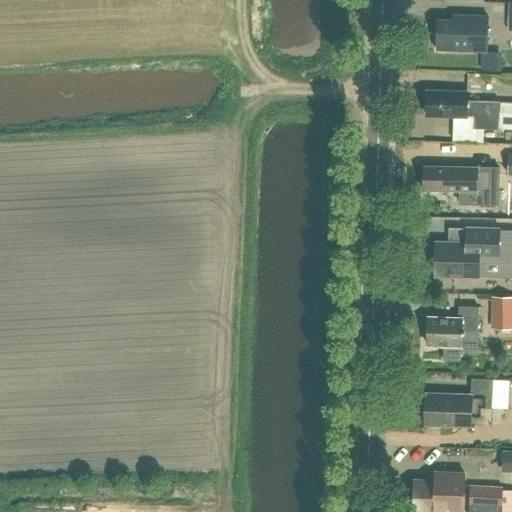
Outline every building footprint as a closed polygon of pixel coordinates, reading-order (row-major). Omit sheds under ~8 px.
[(487,53),(488,17),(453,16),(453,24),(438,23),(437,51),(487,53)] [(499,130),(499,129),(500,103),(467,102),(467,94),(427,93),(426,116),(467,117),(466,129),(499,130)] [(511,103),(500,103),(499,129),(511,129),(511,103)] [(499,169),(489,169),(424,168),(424,191),(460,191),(460,204),(499,205),(499,169)] [(499,256),(499,230),(467,229),(467,244),(436,244),(435,276),(478,277),(479,256),(499,256)] [(511,329),(511,297),(490,297),(490,329),(511,329)] [(429,318),(428,345),(445,346),(444,360),(460,361),(461,346),(462,346),(462,332),(476,333),(478,308),(459,307),(459,319),(429,318)] [(491,409),(492,380),(471,379),(471,397),(426,395),(425,424),(470,426),(470,408),(491,409)] [(501,472),(511,472),(511,452),(502,452),(501,472)] [(415,481),(413,511),(463,511),(464,474),(443,473),(436,473),(436,481),(415,481)] [(471,487),(469,511),(501,511),(502,490),(502,488),(471,487)]
